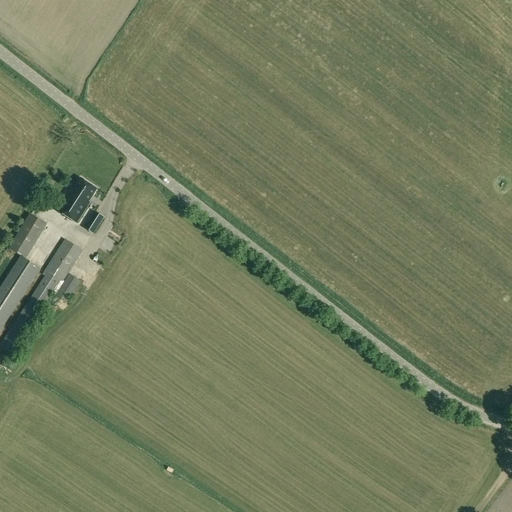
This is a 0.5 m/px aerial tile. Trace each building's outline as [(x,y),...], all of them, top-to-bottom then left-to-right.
[(58,211),(77,223),(90,202),(89,202),(97,189),(80,179),(73,191),(72,190),(58,211)] [(85,228),(94,234),(104,217),(95,211),(85,228)] [(28,219),(10,246),(28,258),(46,231),(28,219)] [(0,345),(0,346),(13,355),(52,293),(67,303),(81,281),(69,274),(83,251),(66,239),(43,275),(45,276),(0,345)] [(0,288),(0,333),(41,269),(21,256),(0,288)] [(91,271),(96,277),(105,269),(100,263),(91,271)]
